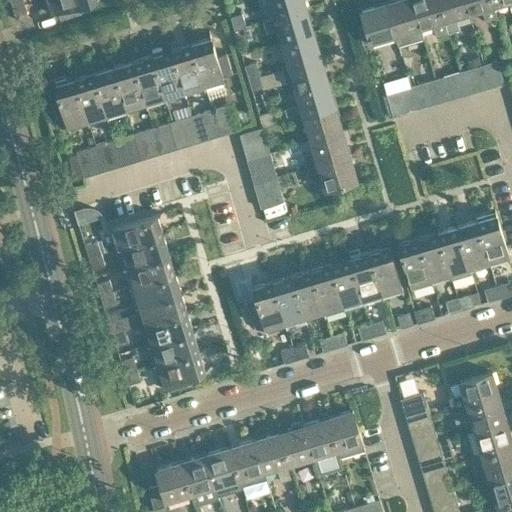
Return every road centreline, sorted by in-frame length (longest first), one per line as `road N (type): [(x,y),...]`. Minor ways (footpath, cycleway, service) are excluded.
road 1 (residential): [(86,443),(511,317)]
road 2 (tertiary): [(86,443),(0,98)]
